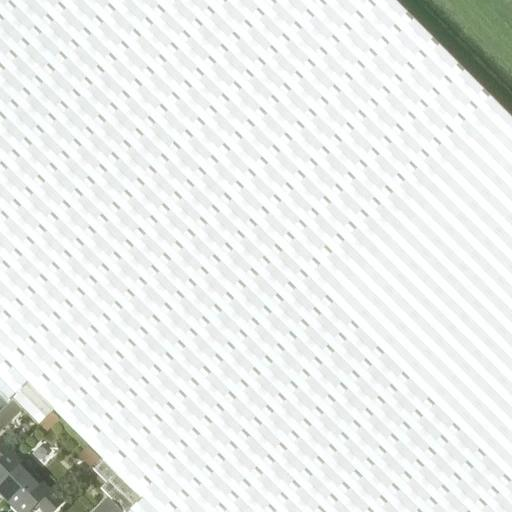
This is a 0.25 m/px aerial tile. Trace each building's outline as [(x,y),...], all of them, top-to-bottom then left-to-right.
[(0,433),(22,411),(38,426),(47,418),(51,414),(54,412),(142,501),(130,511),(511,511),(511,122),(390,0),(206,0),(0,204),(0,433)] [(0,0),(0,204),(206,0),(0,0)] [(47,418),(38,426),(46,434),(55,425),(59,421),(51,414),(47,418)] [(15,511),(30,511),(36,506),(41,511),(52,511),(63,501),(51,489),(49,492),(10,454),(13,451),(2,440),(0,441),(0,491),(7,498),(4,501),(15,511)] [(87,448),(78,457),(90,469),(99,460),(87,448)] [(118,511),(108,501),(97,511),(118,511)]
